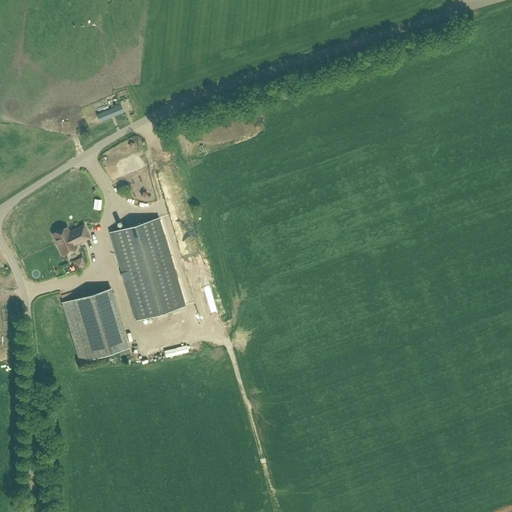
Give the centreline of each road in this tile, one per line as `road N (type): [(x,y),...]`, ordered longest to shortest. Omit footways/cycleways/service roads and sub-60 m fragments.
road 1 (unclassified): [(0,210),(184,100),(459,10)]
road 2 (unclassified): [(30,511),(27,321),(0,239)]
